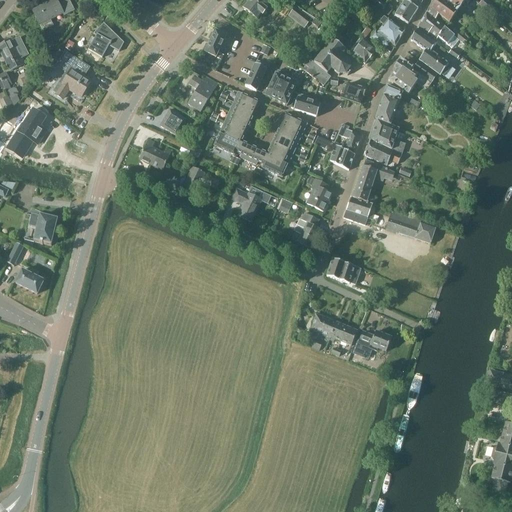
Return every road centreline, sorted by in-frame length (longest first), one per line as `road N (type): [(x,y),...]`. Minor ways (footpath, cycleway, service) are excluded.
road 1 (residential): [(315,278),(101,180)]
road 2 (tertiary): [(5,511),(28,476),(61,336)]
road 3 (residential): [(368,125),(315,278)]
road 4 (tertiary): [(61,336),(101,180)]
road 5 (tertiary): [(101,180),(127,113),(175,48)]
road 6 (residential): [(428,0),(368,125)]
